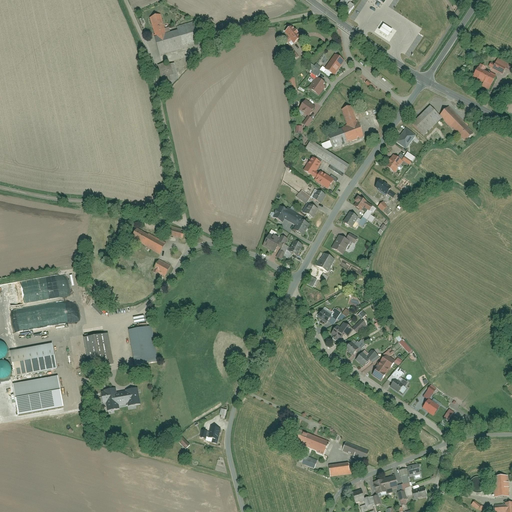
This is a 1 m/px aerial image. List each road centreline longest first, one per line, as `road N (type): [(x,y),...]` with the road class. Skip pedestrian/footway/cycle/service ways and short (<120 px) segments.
road 1 (residential): [(295,283),(230,421),(242,511)]
road 2 (residential): [(426,82),(295,283)]
road 3 (residential): [(185,226),(149,57),(125,0)]
road 4 (residential): [(295,283),(321,349),(433,425),(446,443)]
road 5 (residential): [(0,188),(154,211),(185,226)]
road 6 (residential): [(188,56),(323,9)]
road 7 (residential): [(446,443),(350,482),(331,511)]
road 8 (secondary): [(426,82),(323,9)]
road 9 (residential): [(185,226),(264,260),(295,283)]
